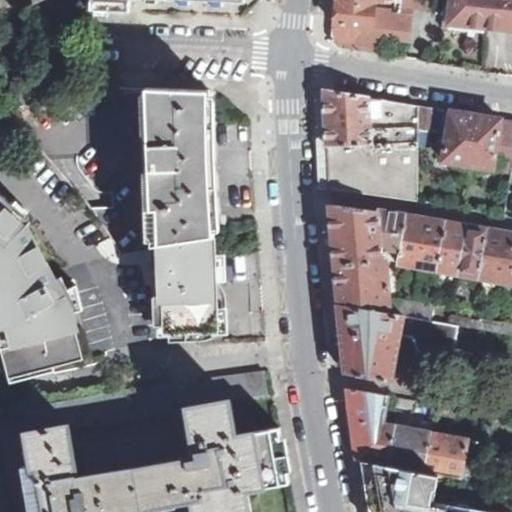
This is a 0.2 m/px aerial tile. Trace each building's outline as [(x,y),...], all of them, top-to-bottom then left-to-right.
[(92,0),(93,11),(130,12),(130,0),(197,0),(246,2),(246,0),(92,0)] [(337,0),(336,15),(334,40),(344,41),(345,25),(411,32),(413,14),(375,11),(375,0),(337,0)] [(511,0),(453,0),(453,24),(511,29),(511,0)] [(106,114),(121,113),(119,87),(94,86),(94,96),(103,97),(106,114)] [(153,247),(215,236),(210,90),(147,87),(153,247)] [(331,189),(418,201),(419,105),(327,90),(326,91),(326,92),(329,149),(331,189)] [(511,154),(511,120),(472,114),(451,111),(445,160),(494,169),(497,152),(511,154)] [(22,373),(80,357),(73,330),(77,328),(73,312),(64,314),(57,318),(50,304),(57,301),(50,288),(51,282),(45,272),(50,269),(36,243),(34,245),(25,236),(33,227),(29,223),(27,225),(11,210),(15,205),(14,204),(8,211),(0,203),(0,312),(1,315),(6,314),(8,324),(4,326),(9,346),(14,345),(22,373)] [(407,215),(331,206),(339,302),(403,315),(432,320),(434,308),(392,299),(390,260),(384,260),(383,247),(401,248),(407,215)] [(419,268),(428,219),(407,215),(401,248),(400,263),(419,268)] [(440,272),(449,222),(428,219),(419,268),(440,272)] [(460,274),(468,225),(449,222),(440,272),(460,274)] [(479,277),(488,229),(468,225),(460,274),(479,277)] [(511,233),(488,229),(479,277),(511,283),(511,233)] [(163,292),(164,319),(170,319),(171,340),(199,339),(199,329),(215,329),(215,322),(219,322),(215,236),(153,247),(155,288),(163,292)] [(403,315),(339,302),(348,372),(391,380),(400,332),(403,315)] [(455,359),(460,324),(432,320),(403,315),(400,332),(413,334),(421,351),(455,359)] [(480,328),(511,333),(511,325),(480,321),(480,328)] [(251,511),(247,488),(289,481),(280,427),(238,435),(231,398),(269,393),(264,371),(198,380),(190,404),(198,448),(80,468),(74,428),(174,412),(169,383),(124,389),(28,407),(37,466),(29,467),(35,511),(136,511),(196,502),(197,511),(251,511)] [(359,459),(362,460),(389,464),(397,427),(382,425),(388,395),(349,388),(354,422),(359,459)] [(433,434),(397,427),(389,464),(426,471),(433,434)] [(469,439),(433,434),(426,471),(438,473),(481,481),(482,476),(476,474),(478,459),(466,458),(469,439)] [(486,511),(434,501),(438,473),(426,471),(389,464),(362,460),(371,508),(371,511),(486,511)] [(11,511),(0,467),(0,511),(11,511)]
